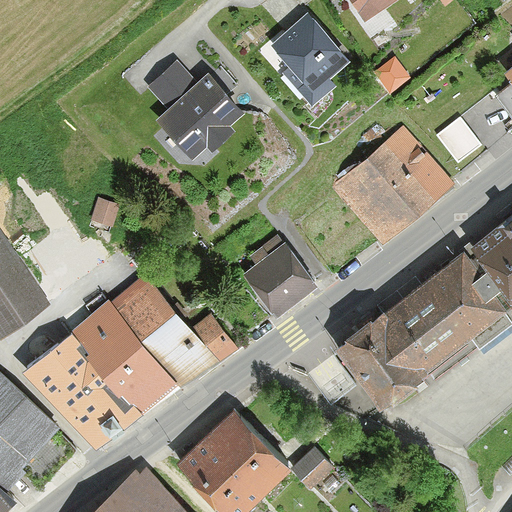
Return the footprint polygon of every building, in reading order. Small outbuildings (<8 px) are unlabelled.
[(349,0),(365,22),(396,0),(349,0)] [(347,62),(308,13),(270,44),(291,69),(284,74),(309,104),(333,85),(327,78),(347,62)] [(502,139),(511,130),(511,40),(511,41),(511,70),(503,78),(511,88),(511,89),(495,103),(506,118),(493,128),(502,139)] [(156,120),(192,161),(206,148),(211,154),(235,132),(230,127),(244,114),(208,74),(197,83),(177,61),(147,87),(168,110),(156,120)] [(450,181),(405,127),(335,186),(380,239),(450,181)] [(511,201),(465,240),(508,297),(511,294),(511,201)] [(0,232),(0,336),(48,304),(0,232)] [(314,283),(282,240),(240,272),(273,314),(314,283)] [(511,320),(499,304),(508,297),(465,240),(330,342),(375,401),(467,331),(479,347),(511,321),(511,320)] [(144,272),(109,301),(176,384),(213,353),(229,341),(208,315),(190,329),(144,272)] [(109,301),(71,332),(138,414),(176,384),(109,301)] [(138,414),(71,332),(28,366),(95,449),(138,414)] [(0,372),(0,478),(10,488),(27,469),(23,465),(58,424),(0,372)] [(229,404),(174,456),(226,511),(237,511),(287,466),(229,404)] [(334,464),(313,443),(292,465),(312,486),(334,464)] [(511,471),(511,456),(503,466),(510,473),(511,471)] [(187,511),(141,463),(89,511),(187,511)] [(0,478),(0,511),(17,497),(10,488),(0,478)]
